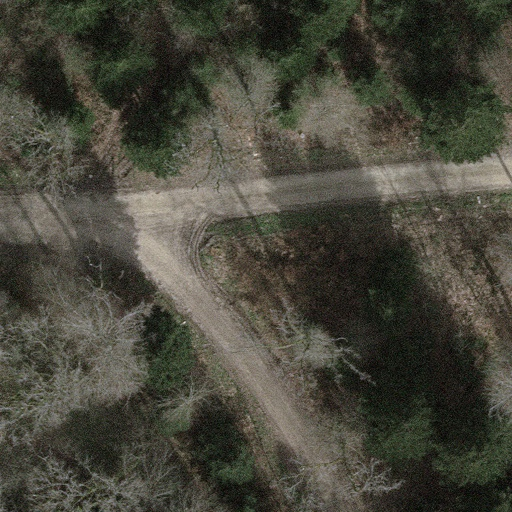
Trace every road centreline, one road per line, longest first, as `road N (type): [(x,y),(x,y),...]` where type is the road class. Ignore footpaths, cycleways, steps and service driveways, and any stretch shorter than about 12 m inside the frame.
road 1 (track): [(511,164),(0,205)]
road 2 (track): [(330,511),(317,466),(271,374),(191,292),(81,200)]
